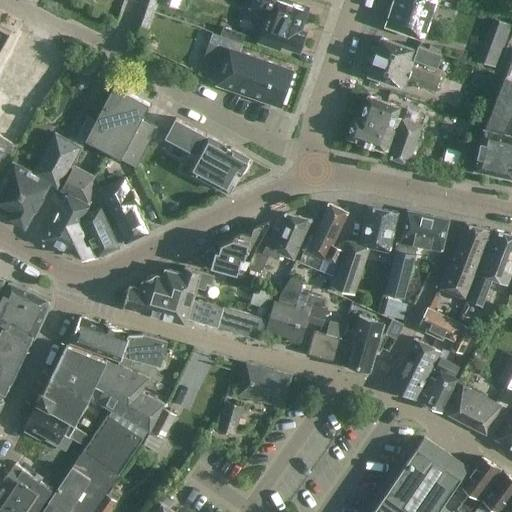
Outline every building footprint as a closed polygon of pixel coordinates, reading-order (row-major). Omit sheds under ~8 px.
[(158,0),(141,0),(141,2),(131,30),(138,33),(146,36),(158,0)] [(160,0),(160,1),(164,2),(186,9),(188,0),(160,0)] [(251,0),(250,6),(267,12),(258,39),(280,46),(281,43),(299,49),(306,30),(300,28),(308,5),(292,0),(251,0)] [(393,0),(385,24),(424,37),(436,0),(393,0)] [(0,52),(13,30),(0,22),(0,52)] [(245,34),(222,27),(219,34),(242,42),(245,34)] [(197,72),(218,79),(217,82),(228,86),(280,104),(293,68),(240,50),(242,42),(219,34),(212,32),(209,40),(208,39),(197,72)] [(382,36),(368,74),(404,86),(407,79),(436,89),(441,75),(411,65),(414,57),(437,65),(442,52),(419,44),(417,48),(382,36)] [(478,61),(495,67),(502,49),(485,42),(478,61)] [(511,60),(506,75),(505,75),(483,128),(474,169),(511,177),(511,60)] [(88,85),(95,73),(82,66),(82,67),(76,78),(88,85)] [(156,126),(142,118),(150,103),(114,84),(85,138),(135,165),(156,126)] [(385,148),(389,150),(401,117),(396,115),(400,106),(368,94),(360,118),(354,116),(347,136),(364,142),(374,146),(374,145),(384,149),(385,148)] [(247,155),(176,117),(165,136),(197,153),(188,169),(228,190),(239,170),(245,169),(249,162),(247,156),(247,155)] [(389,150),(388,154),(408,162),(421,124),(401,117),(389,150)] [(33,171),(13,161),(0,184),(0,205),(9,211),(6,215),(10,217),(13,220),(18,222),(21,224),(25,226),(49,181),(57,186),(80,145),(55,131),(33,171)] [(87,256),(98,255),(82,225),(79,223),(84,213),(89,203),(93,177),(72,166),(60,188),(67,192),(44,237),(78,255),(87,256)] [(100,187),(126,242),(148,228),(135,201),(139,200),(133,187),(131,188),(125,175),(100,187)] [(343,248),(342,248),(333,243),(348,211),(329,202),(314,234),(311,233),(304,247),(336,262),(341,250),(343,248)] [(82,225),(98,255),(119,245),(101,205),(84,213),(79,223),(82,225)] [(345,238),(342,248),(343,248),(341,250),(330,285),(354,294),(370,247),(369,246),(389,251),(399,211),(367,206),(359,242),(358,241),(345,238)] [(407,209),(400,240),(396,245),(396,249),(415,254),(418,243),(441,249),(449,218),(407,209)] [(273,226),(265,245),(263,251),(262,253),(268,256),(276,260),(280,251),(293,258),(311,218),(286,212),(279,229),(273,226)] [(202,262),(237,271),(239,267),(244,270),(269,224),(269,222),(268,221),(267,220),(265,221),(206,248),(202,262)] [(438,287),(466,298),(492,228),(465,222),(452,255),(451,255),(438,287)] [(511,268),(511,232),(494,229),(467,298),(481,303),(492,276),(506,282),(511,268)] [(263,251),(257,248),(248,266),(260,272),(268,256),(262,253),(263,251)] [(385,292),(404,296),(415,254),(396,249),(385,292)] [(191,300),(193,301),(197,285),(206,287),(207,281),(212,283),(215,274),(202,270),(185,265),(183,272),(165,267),(163,275),(157,273),(155,274),(151,274),(147,276),(145,279),(142,280),(141,287),(129,284),(128,287),(124,291),(123,296),(124,301),(123,304),(185,322),(186,317),(191,300)] [(275,301),(266,329),(301,339),(307,318),(325,323),(329,307),(322,305),(324,298),(308,293),(305,301),(298,299),(303,281),(290,277),(281,294),(278,302),(275,301)] [(0,389),(6,392),(33,336),(34,334),(48,303),(46,298),(26,289),(9,281),(0,301),(0,322),(4,325),(0,333),(0,389)] [(191,300),(186,317),(260,339),(266,317),(224,305),(199,298),(198,302),(193,301),(191,300)] [(473,329),(428,307),(420,323),(427,326),(425,330),(442,339),(444,335),(454,340),(450,348),(460,353),(473,329)] [(357,319),(354,332),(344,329),(344,326),(330,321),(326,333),(327,333),(339,337),(351,340),(345,363),(370,370),(376,349),(380,350),(387,334),(377,331),(380,322),(359,312),(358,317),(357,319)] [(143,331),(130,332),(122,329),(122,327),(106,322),(104,323),(96,320),(80,314),(77,323),(74,331),(70,334),(70,341),(120,359),(118,362),(129,367),(134,356),(160,364),(167,338),(143,331)] [(327,333),(326,333),(314,329),(307,352),(321,356),(327,333)] [(327,333),(321,356),(333,360),(339,337),(327,333)] [(339,337),(333,360),(345,363),(351,340),(339,337)] [(412,341),(392,382),(394,387),(416,398),(429,369),(430,370),(436,356),(433,354),(434,352),(412,341)] [(51,374),(89,396),(112,409),(147,428),(149,430),(165,402),(143,391),(150,376),(66,342),(66,344),(51,374)] [(453,377),(458,366),(440,358),(434,368),(439,370),(435,378),(432,376),(423,393),(427,395),(424,402),(441,410),(457,378),(453,377)] [(291,374),(246,362),(238,393),(283,405),(291,374)] [(511,367),(503,383),(511,387),(511,367)] [(89,396),(51,374),(36,404),(72,425),(89,396)] [(448,414),(486,433),(499,407),(462,387),(448,414)] [(235,433),(243,406),(224,400),(217,427),(235,433)] [(86,433),(72,425),(36,404),(23,430),(40,440),(42,436),(55,444),(62,432),(81,443),(86,433)] [(177,415),(163,407),(143,443),(157,451),(177,415)] [(131,453),(147,428),(112,409),(109,413),(107,411),(71,465),(40,511),(91,511),(93,510),(131,453)] [(511,413),(496,437),(511,448),(511,413)] [(436,511),(468,467),(423,436),(371,511),(436,511)] [(466,511),(500,468),(481,456),(461,484),(469,490),(457,507),(464,511),(466,511)] [(35,511),(52,487),(41,479),(16,462),(3,481),(4,481),(0,486),(0,511),(35,511)] [(499,511),(511,495),(511,476),(503,470),(471,511),(485,511),(490,506),(498,511),(499,511)] [(93,511),(105,511),(114,498),(106,493),(93,511)] [(176,511),(169,506),(172,501),(170,499),(161,493),(157,498),(158,499),(148,511),(176,511)]
